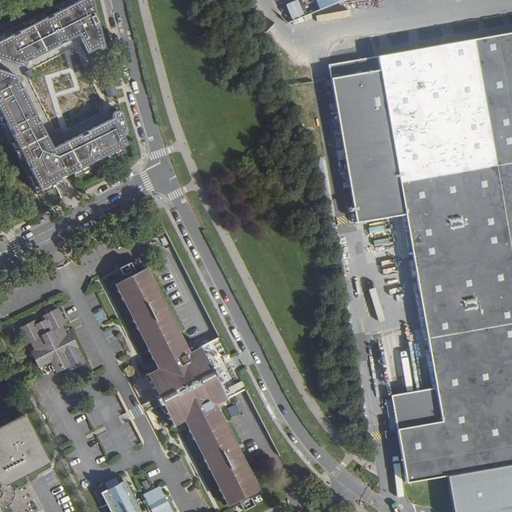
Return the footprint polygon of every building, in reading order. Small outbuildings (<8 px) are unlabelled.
[(100,53),(105,50),(92,0),(83,0),(51,17),(53,20),(46,24),(44,20),(18,34),(20,37),(12,42),(10,38),(0,43),(0,60),(21,67),(24,66),(22,62),(30,58),(32,60),(59,46),(57,44),(64,41),(65,43),(80,36),(88,53),(97,49),(100,53)] [(511,32),(328,65),(331,79),(380,70),(405,214),(435,388),(441,421),(396,429),(406,483),(511,464),(511,32)] [(380,70),(331,79),(357,222),(405,214),(380,70)] [(0,72),(0,113),(39,190),(125,146),(112,120),(86,134),(87,137),(80,140),(79,137),(53,151),(39,123),(35,125),(32,119),(35,117),(21,89),(17,91),(14,85),(21,82),(18,79),(0,72)] [(157,218),(145,224),(153,240),(165,233),(157,218)] [(126,279),(139,273),(134,263),(122,269),(126,279)] [(189,356),(194,353),(191,348),(148,267),(139,273),(126,279),(115,285),(159,371),(163,369),(121,288),(147,274),(189,356)] [(220,404),(238,396),(211,345),(204,348),(194,353),(189,356),(147,274),(121,288),(163,369),(159,371),(151,375),(177,426),(185,422),(190,420),(232,504),(258,491),(217,406),(220,404)] [(77,370),(87,364),(71,333),(69,335),(65,327),(68,326),(60,310),(43,318),(45,322),(36,326),(34,322),(20,329),(27,345),(30,343),(35,351),(31,353),(39,370),(53,363),(58,373),(74,365),(77,370)] [(238,396),(247,392),(220,340),(211,345),(238,396)] [(435,388),(390,395),(396,429),(441,421),(435,388)] [(264,494),(220,404),(217,406),(258,491),(232,504),(190,420),(185,422),(230,510),(243,505),(254,499),(264,494)] [(236,405),(228,408),(231,416),(240,413),(236,405)] [(0,511),(2,511),(1,509),(10,505),(16,492),(10,480),(49,462),(24,414),(0,425),(0,511)] [(120,485),(116,477),(106,483),(110,490),(102,495),(111,511),(150,511),(149,510),(145,511),(143,511),(128,481),(120,485)] [(153,511),(173,511),(162,488),(154,491),(145,496),(153,511)] [(254,499),(243,505),(246,511),(258,506),(254,499)]
